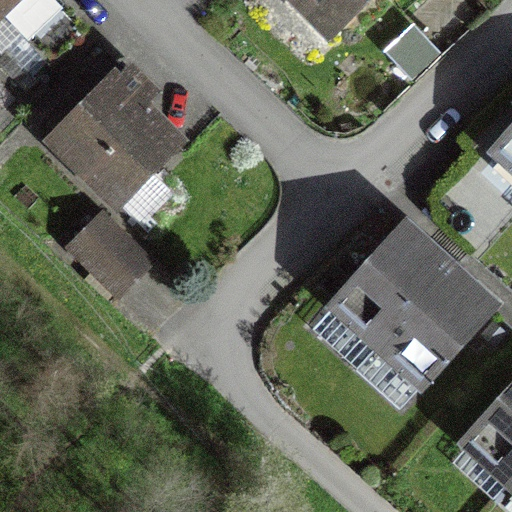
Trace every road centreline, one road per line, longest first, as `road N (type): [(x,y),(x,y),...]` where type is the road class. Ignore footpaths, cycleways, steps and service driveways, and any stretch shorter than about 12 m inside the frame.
road 1 (residential): [(380,511),(184,329),(329,184)]
road 2 (residential): [(329,184),(149,0)]
road 3 (residential): [(511,19),(329,184)]
